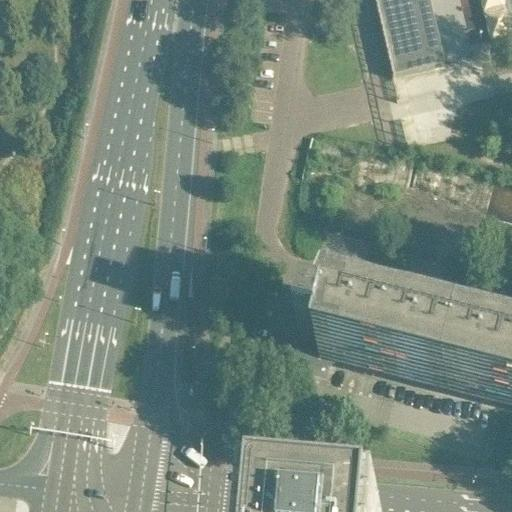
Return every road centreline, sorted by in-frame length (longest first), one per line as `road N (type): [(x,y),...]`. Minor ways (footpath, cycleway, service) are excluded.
road 1 (secondary): [(144,500),(192,0)]
road 2 (secondary): [(148,0),(56,492)]
road 3 (residential): [(511,328),(299,276),(278,269),(265,252)]
road 4 (unclassified): [(284,131),(300,0)]
road 5 (unclassified): [(284,131),(265,252)]
